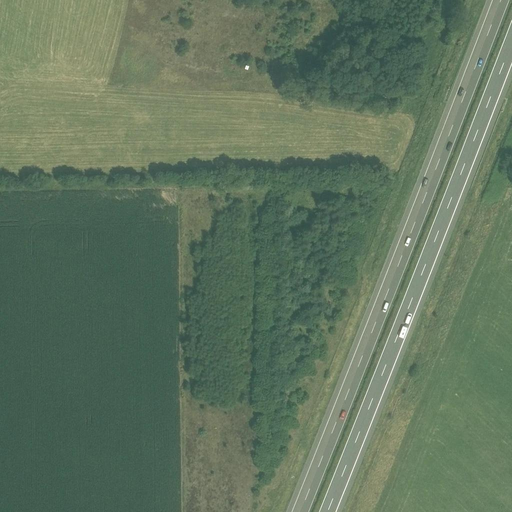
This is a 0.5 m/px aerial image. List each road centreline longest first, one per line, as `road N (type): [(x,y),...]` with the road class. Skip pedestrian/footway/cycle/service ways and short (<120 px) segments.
road 1 (motorway): [(501,0),(300,511)]
road 2 (motorway): [(328,511),(511,43)]
